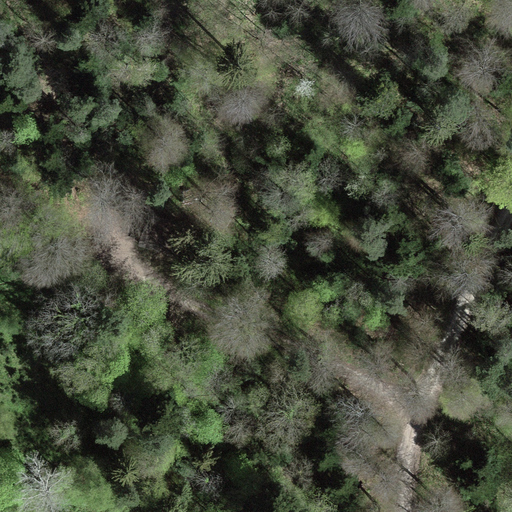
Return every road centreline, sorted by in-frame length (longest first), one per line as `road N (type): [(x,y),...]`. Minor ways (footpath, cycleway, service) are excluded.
road 1 (track): [(422,401),(0,218)]
road 2 (track): [(422,401),(511,201)]
